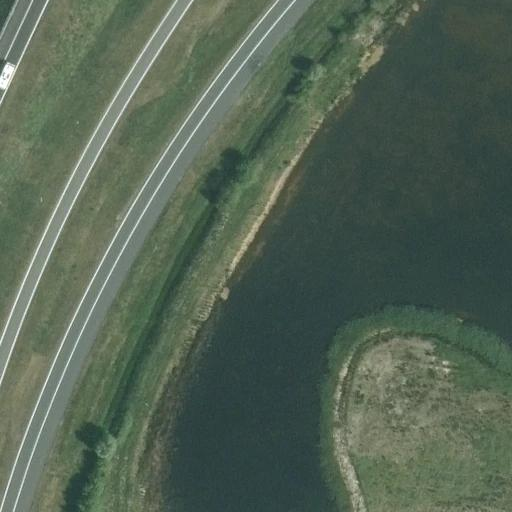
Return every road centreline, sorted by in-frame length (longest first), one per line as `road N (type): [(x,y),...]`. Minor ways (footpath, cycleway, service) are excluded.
road 1 (motorway): [(7,511),(92,296),(178,147),(289,0)]
road 2 (motorway): [(0,363),(91,154),(189,0)]
